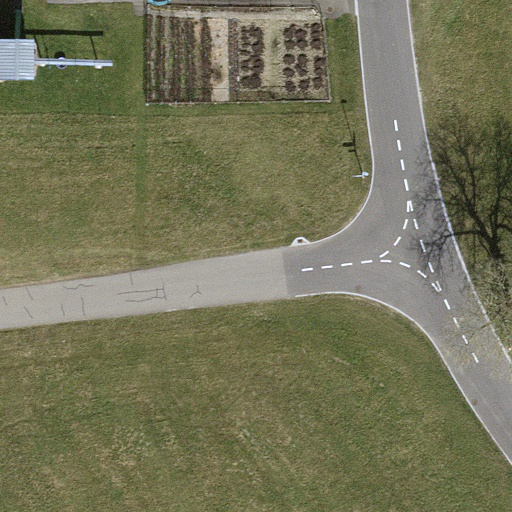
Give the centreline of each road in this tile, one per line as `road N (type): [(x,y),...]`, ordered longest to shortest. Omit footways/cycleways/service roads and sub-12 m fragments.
road 1 (tertiary): [(0,315),(405,257)]
road 2 (tertiary): [(382,0),(405,257)]
road 3 (tertiary): [(405,257),(511,405)]
